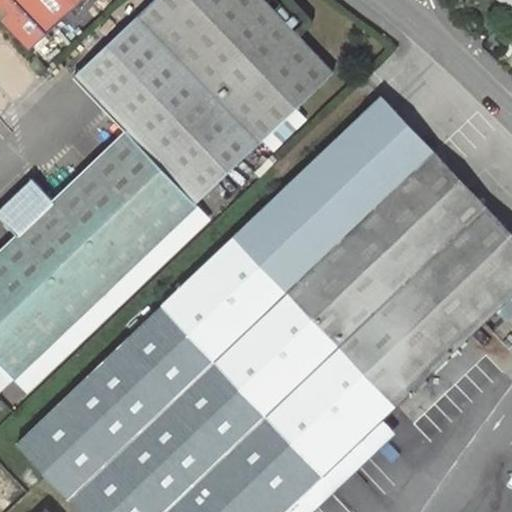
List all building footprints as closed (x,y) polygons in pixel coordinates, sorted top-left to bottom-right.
[(0,0),(0,16),(32,49),(84,0),(0,0)] [(265,0),(155,0),(139,15),(262,143),(266,140),(277,152),(308,123),(297,110),(334,73),(265,0)] [(139,15),(77,76),(129,133),(198,204),(262,143),(139,15)] [(81,511),(274,511),(378,413),(511,286),(511,234),(381,97),(380,99),(371,107),(18,445),(70,500),(81,511)] [(369,105),(371,107),(380,99),(378,97),(369,105)] [(0,218),(18,236),(0,252),(0,362),(15,378),(198,204),(129,133),(56,203),(33,179),(0,210),(0,218)] [(315,511),(398,434),(378,413),(274,511),(315,511)]
